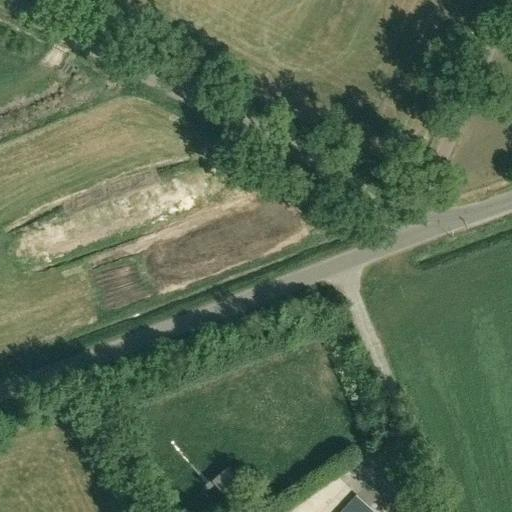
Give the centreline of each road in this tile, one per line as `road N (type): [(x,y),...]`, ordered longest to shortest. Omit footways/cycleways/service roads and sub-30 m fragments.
road 1 (unclassified): [(441,229),(5,0)]
road 2 (unclassified): [(0,392),(441,229)]
